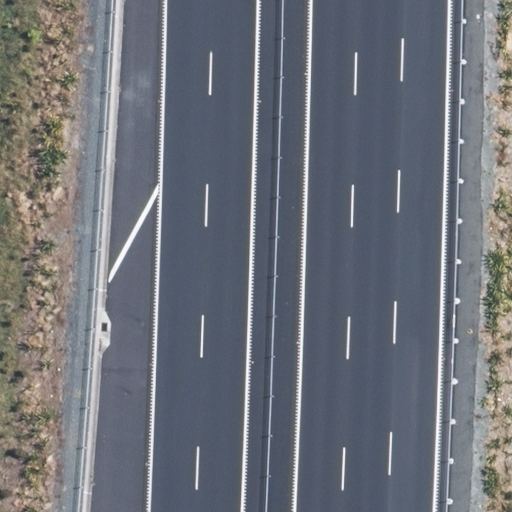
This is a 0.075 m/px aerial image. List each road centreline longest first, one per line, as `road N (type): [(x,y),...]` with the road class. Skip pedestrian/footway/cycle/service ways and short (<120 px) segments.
road 1 (motorway): [(210,511),(224,0)]
road 2 (motorway): [(395,0),(383,511)]
